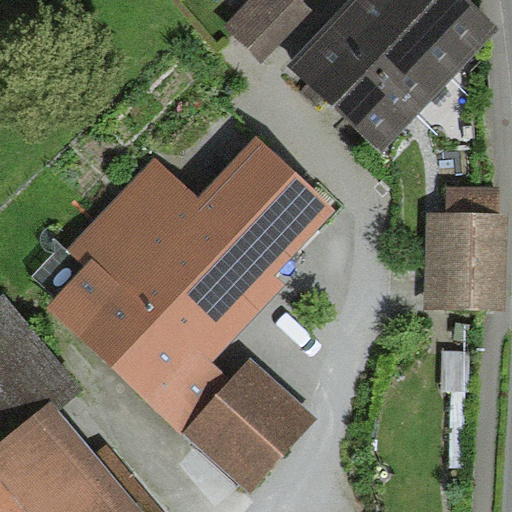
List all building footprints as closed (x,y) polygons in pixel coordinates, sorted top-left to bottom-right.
[(315,11),(302,0),(253,0),(229,27),(267,63),(315,11)] [(504,40),(461,0),(356,0),(326,33),(289,72),(385,162),(424,121),(441,137),(476,99),(461,85),(504,40)] [(202,199),(160,160),(71,256),(87,270),(50,310),(249,493),(316,420),(254,362),(234,384),(214,366),(285,289),(274,278),(305,246),(335,213),(256,141),(202,199)] [(433,221),(414,221),(412,312),(500,314),(502,220),(490,219),(490,191),(434,189),(433,221)] [(93,449),(62,412),(86,393),(3,293),(0,295),(0,511),(161,511),(103,441),(93,449)]
